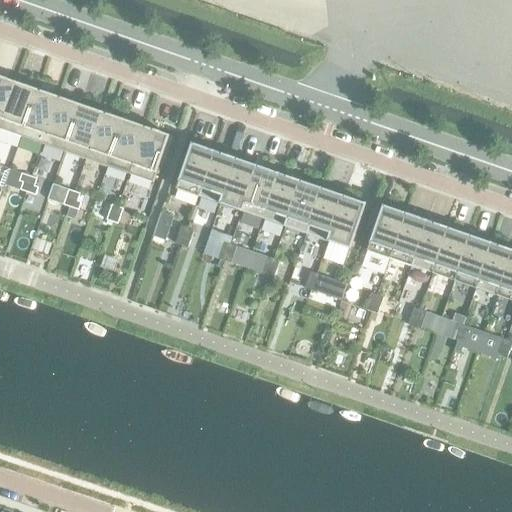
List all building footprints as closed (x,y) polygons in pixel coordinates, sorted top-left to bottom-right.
[(0,76),(0,128),(16,82),(0,76)] [(16,82),(0,128),(0,129),(21,137),(38,90),(16,82)] [(38,90),(21,137),(43,144),(59,97),(38,90)] [(59,97),(43,144),(64,152),(81,105),(59,97)] [(81,105),(64,152),(86,159),(102,112),(81,105)] [(102,112),(86,159),(107,167),(124,120),(102,112)] [(124,120),(107,167),(129,174),(146,127),(124,120)] [(146,127),(129,174),(153,182),(169,135),(146,127)] [(192,143),(176,189),(199,197),(215,151),(192,143)] [(215,151),(199,197),(220,204),(236,158),(215,151)] [(236,158),(220,204),(242,212),(258,166),(236,158)] [(258,166),(242,212),(263,219),(279,173),(258,166)] [(279,173),(263,219),(285,227),(301,181),(279,173)] [(22,174),(19,181),(34,186),(37,179),(22,174)] [(19,181),(23,183),(20,190),(35,195),(38,188),(34,187),(34,186),(19,181)] [(301,181),(285,227),(306,234),(322,188),(301,181)] [(322,188),(306,234),(328,242),(344,195),(322,188)] [(68,190),(66,197),(77,201),(80,194),(68,190)] [(344,195),(328,242),(350,249),(366,203),(344,195)] [(66,197),(63,205),(78,210),(81,203),(77,201),(66,197)] [(111,205),(109,213),(120,217),(123,209),(111,205)] [(383,205),(367,251),(390,258),(406,213),(383,205)] [(109,213),(106,220),(118,224),(120,217),(109,213)] [(406,213),(390,258),(411,266),(427,220),(406,213)] [(427,220),(411,266),(433,273),(449,228),(427,220)] [(181,227),(178,236),(190,240),(193,232),(181,227)] [(449,228),(433,273),(454,281),(470,235),(449,228)] [(470,235),(454,281),(476,288),(492,243),(470,235)] [(178,236),(175,244),(188,248),(190,240),(178,236)] [(224,242),(221,250),(234,255),(236,247),(224,242)] [(511,249),(492,243),(476,288),(498,296),(511,254),(511,249)] [(221,250),(218,259),(231,263),(234,255),(221,250)] [(511,254),(498,296),(511,300),(511,254)] [(267,257),(264,265),(277,270),(279,262),(267,257)] [(264,265),(262,274),(274,278),(277,270),(264,265)] [(310,272),(308,280),(320,285),(323,276),(310,272)] [(308,280),(305,289),(317,293),(320,285),(308,280)] [(371,293),(368,301),(380,306),(383,297),(371,293)] [(368,301),(365,310),(377,314),(380,306),(368,301)] [(414,308),(411,316),(423,320),(426,312),(414,308)] [(411,316),(408,324),(420,329),(423,320),(411,316)] [(457,323),(454,331),(466,335),(469,327),(457,323)] [(454,331),(451,339),(463,344),(466,335),(454,331)] [(511,342),(500,338),(497,346),(509,350),(511,342)] [(497,346),(494,354),(507,359),(509,350),(497,346)]
